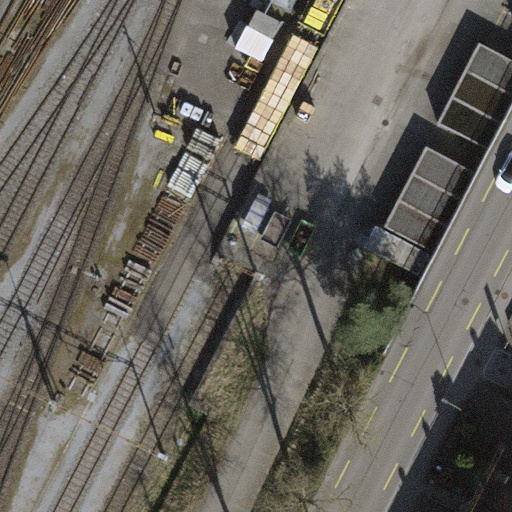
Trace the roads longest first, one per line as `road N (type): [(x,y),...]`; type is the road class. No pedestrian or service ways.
road 1 (unclassified): [(352,511),(443,339)]
road 2 (unclassified): [(443,339),(511,207)]
